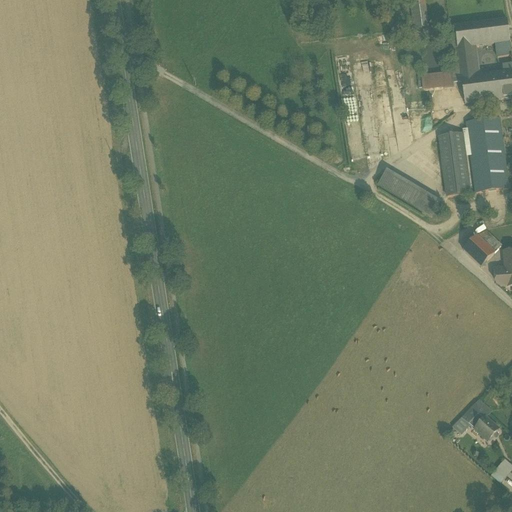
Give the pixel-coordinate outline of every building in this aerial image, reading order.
[(427,29),(423,0),(409,0),(414,30),(427,29)] [(507,21),(454,28),(457,50),(475,48),(495,45),(510,44),(507,21)] [(447,29),(453,74),(460,73),(457,50),(454,28),(447,29)] [(510,44),(495,45),(497,59),(511,58),(510,44)] [(461,80),(479,77),(475,48),(457,50),(460,73),(461,80)] [(505,74),(498,75),(501,101),(511,100),(511,65),(504,67),(505,74)] [(423,88),(462,83),(461,80),(460,73),(453,74),(422,78),(423,88)] [(465,106),(501,101),(498,75),(479,77),(461,80),(462,83),(465,106)] [(466,125),(474,194),(507,190),(500,122),(466,125)] [(462,136),(439,139),(447,198),(470,196),(462,136)] [(387,172),(378,187),(431,218),(440,203),(387,172)] [(463,253),(481,270),(501,249),(486,234),(477,239),(463,253)] [(495,272),(496,284),(500,288),(511,287),(511,270),(506,271),(495,272)] [(479,403),(476,406),(488,416),(491,413),(479,403)] [(474,432),(485,420),(488,417),(488,416),(476,406),(462,420),(470,427),(474,432)] [(470,427),(462,420),(453,429),(461,436),(470,427)] [(499,432),(485,420),(474,432),(475,433),(488,444),(499,432)] [(511,468),(506,463),(495,475),(503,481),(511,471),(511,468)]
